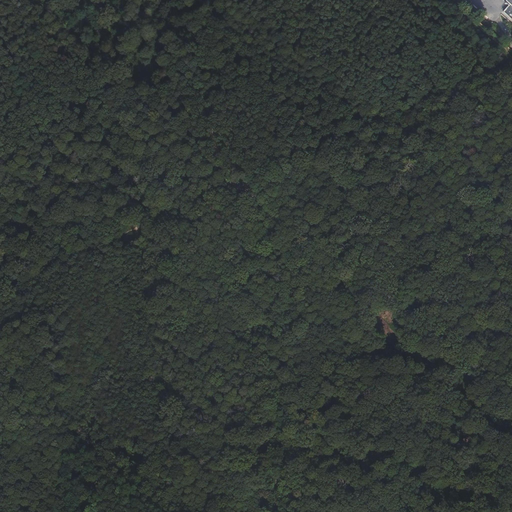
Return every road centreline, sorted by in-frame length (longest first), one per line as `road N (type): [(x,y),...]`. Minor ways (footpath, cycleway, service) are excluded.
road 1 (track): [(276,511),(236,183)]
road 2 (track): [(0,355),(180,511)]
